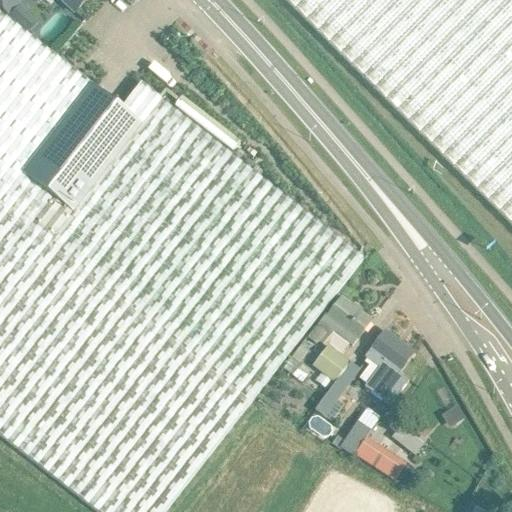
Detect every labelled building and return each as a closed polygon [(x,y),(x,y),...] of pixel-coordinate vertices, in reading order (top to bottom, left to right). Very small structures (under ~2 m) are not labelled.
[(0,0),(0,7),(7,15),(20,0),(0,0)] [(60,0),(75,13),(87,0),(60,0)] [(511,0),(284,0),(511,226),(511,0)] [(0,437),(95,511),(165,511),(364,260),(159,99),(140,124),(73,210),(22,170),(89,85),(0,14),(0,437)] [(140,124),(122,110),(89,85),(22,170),(73,210),(140,124)] [(140,124),(159,99),(141,85),(122,110),(140,124)] [(326,315),(308,339),(315,345),(320,344),(328,334),(331,337),(334,334),(352,348),(371,323),(341,300),(328,317),(326,315)] [(374,376),(364,389),(390,409),(410,383),(399,374),(402,371),(414,355),(385,332),(372,348),(370,352),(365,359),(379,370),(374,376)] [(329,347),(313,368),(321,375),(332,384),(334,386),(351,364),(329,347)] [(343,396),(361,372),(351,364),(334,386),(315,412),(324,420),(333,408),(343,396)] [(448,413),(455,426),(466,419),(459,407),(448,413)] [(358,452),(367,439),(370,434),(371,432),(358,423),(350,436),(341,449),(354,459),(355,457),(358,452)] [(401,429),(395,424),(389,432),(395,437),(401,429)] [(408,466),(367,439),(358,452),(355,457),(396,483),(408,466)] [(404,452),(414,459),(423,447),(418,442),(414,439),(404,452)] [(341,449),(344,445),(337,440),(332,446),(339,451),(341,449)]
